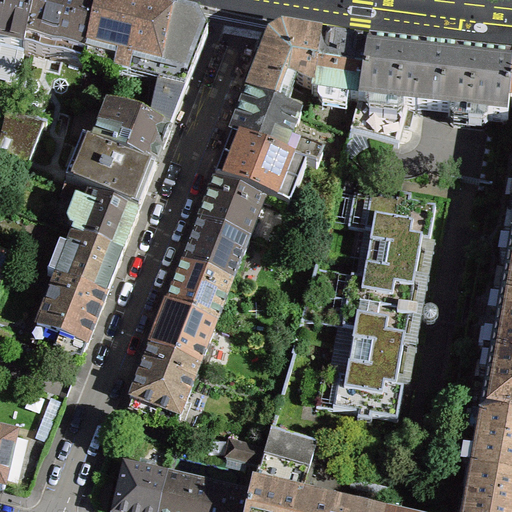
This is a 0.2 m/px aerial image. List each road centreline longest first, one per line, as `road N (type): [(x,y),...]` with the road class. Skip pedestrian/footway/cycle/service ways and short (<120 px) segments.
road 1 (residential): [(255,0),(53,511)]
road 2 (secondary): [(302,0),(511,25)]
